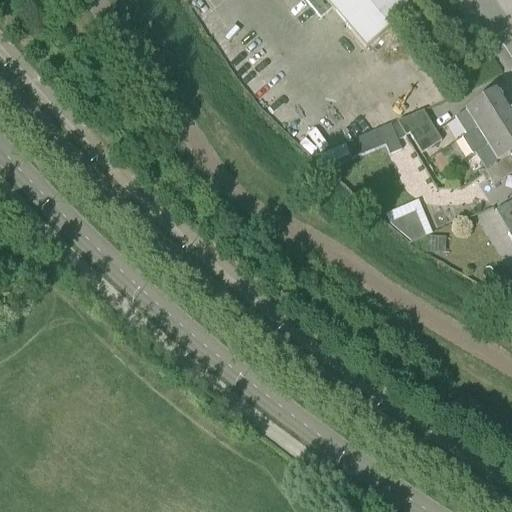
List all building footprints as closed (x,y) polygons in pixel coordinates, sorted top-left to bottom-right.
[(323,0),(365,49),(411,10),(402,0),(323,0)] [(465,138),(476,131),(506,111),(495,94),(454,120),(465,138)] [(511,120),(506,111),(476,131),(465,138),(462,140),(473,156),(511,130),(511,120)] [(405,137),(409,135),(429,123),(423,112),(397,124),(405,137)] [(429,123),(409,135),(415,145),(435,133),(429,123)] [(401,152),(391,126),(344,145),(351,162),(385,148),(389,157),(401,152)] [(511,130),(473,156),(485,174),(498,165),(511,155),(511,130)] [(435,133),(415,145),(421,155),(432,148),(435,153),(439,151),(435,146),(441,142),(435,133)] [(511,155),(498,165),(485,174),(481,176),(484,180),(487,178),(493,187),(511,174),(511,155)] [(412,243),(425,237),(415,213),(389,224),(412,243)] [(444,239),(429,238),(428,253),(443,254),(444,239)]
